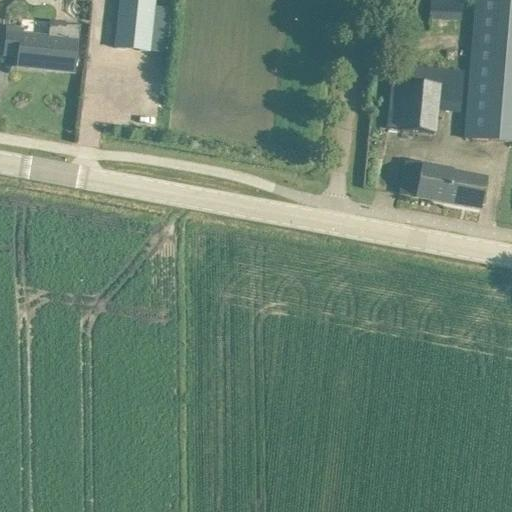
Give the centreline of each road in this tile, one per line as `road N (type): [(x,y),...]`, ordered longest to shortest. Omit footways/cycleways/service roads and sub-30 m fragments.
road 1 (tertiary): [(330,223),(0,163)]
road 2 (unclassified): [(330,223),(360,0)]
road 3 (tertiary): [(511,256),(330,223)]
